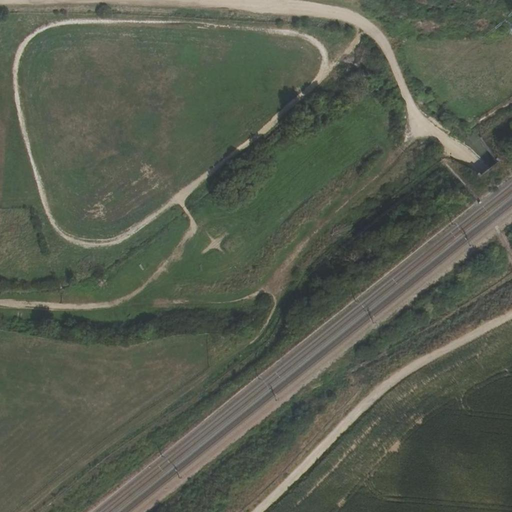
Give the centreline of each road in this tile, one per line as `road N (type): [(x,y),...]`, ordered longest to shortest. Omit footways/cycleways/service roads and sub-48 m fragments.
road 1 (track): [(83,0),(341,14),(377,36),(421,119),(511,196)]
road 2 (track): [(258,511),(384,386),(511,313)]
